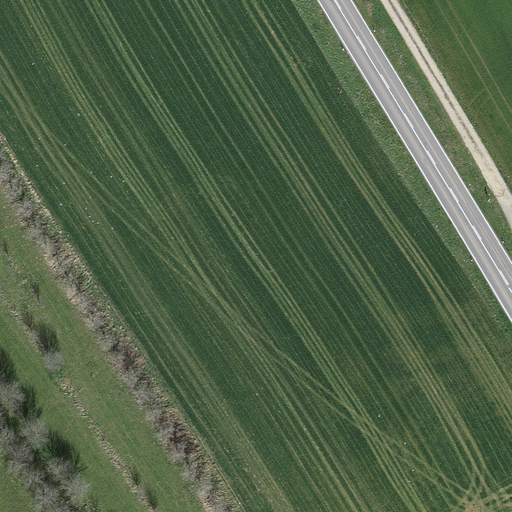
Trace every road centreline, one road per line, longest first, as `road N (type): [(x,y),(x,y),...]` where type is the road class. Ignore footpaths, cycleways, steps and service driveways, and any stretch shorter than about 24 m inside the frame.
road 1 (primary): [(511,292),(334,0)]
road 2 (track): [(384,0),(511,211)]
